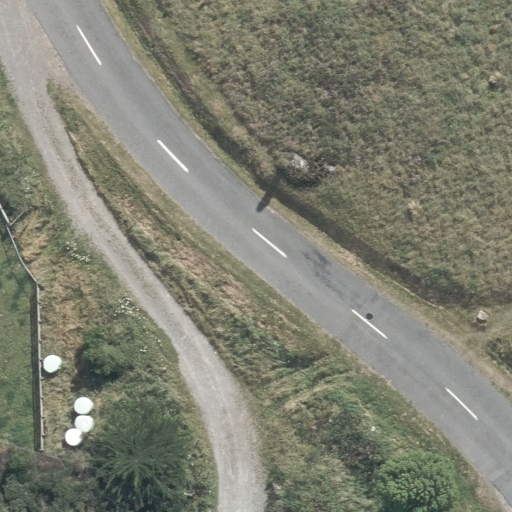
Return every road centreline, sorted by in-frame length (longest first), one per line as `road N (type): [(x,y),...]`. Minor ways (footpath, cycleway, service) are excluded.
road 1 (tertiary): [(511,460),(465,402),(304,273),(156,135),(65,0)]
road 2 (track): [(31,0),(38,76),(251,458),(254,511)]
